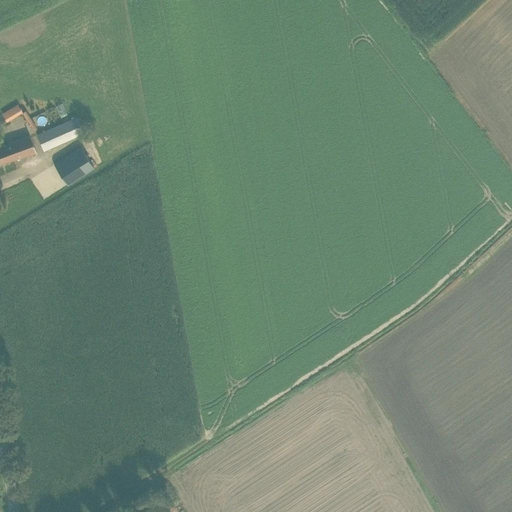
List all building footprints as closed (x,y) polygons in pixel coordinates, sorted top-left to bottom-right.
[(1,112),(5,120),(22,111),(18,103),(1,112)] [(77,118),(37,135),(44,151),(84,133),(77,118)] [(0,140),(0,163),(36,153),(29,135),(4,145),(2,140),(0,140)] [(80,147),(54,165),(67,185),(94,168),(80,147)] [(140,511),(139,511),(168,511),(170,511),(163,498),(140,511)]
